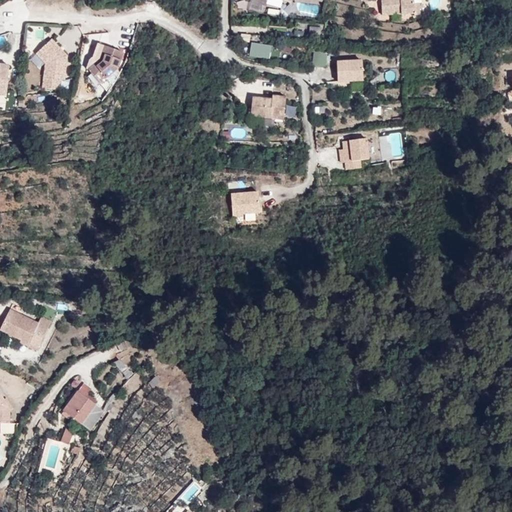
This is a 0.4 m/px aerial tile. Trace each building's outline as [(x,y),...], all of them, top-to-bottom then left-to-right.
[(381,0),(382,15),(420,13),(419,3),(414,4),(413,0),(381,0)] [(320,29),(311,28),(310,38),(319,38),(320,29)] [(65,80),(67,57),(51,39),(36,53),(46,63),(43,88),(59,89),(60,79),(65,80)] [(270,44),(251,42),(250,55),(269,56),(270,44)] [(118,68),(123,53),(107,47),(104,56),(101,55),(100,59),(95,64),(97,66),(90,72),(100,84),(118,68)] [(312,66),(326,67),(327,54),(313,52),(312,66)] [(337,62),(338,82),(363,81),(362,61),(337,62)] [(0,86),(7,87),(9,65),(0,64),(0,86)] [(90,72),(97,66),(95,64),(88,69),(90,72)] [(283,119),(285,97),(272,96),(272,99),(253,97),(251,116),(283,119)] [(403,132),(381,133),(383,159),(405,158),(403,132)] [(369,159),(366,139),(342,142),(344,150),(345,162),(346,170),(361,168),(360,160),(369,159)] [(260,213),(258,192),(231,194),(233,217),(243,216),(243,214),(260,213)] [(37,350),(47,329),(37,324),(38,323),(10,309),(9,309),(0,328),(22,340),(21,342),(37,350)] [(47,329),(51,321),(41,316),(38,323),(37,324),(47,329)] [(112,360),(125,375),(130,371),(116,356),(112,360)] [(84,382),(64,410),(81,423),(95,404),(85,397),(92,388),(84,382)] [(9,410),(0,393),(0,422),(10,423),(9,410)] [(91,430),(105,411),(95,404),(81,423),(91,430)] [(65,428),(60,441),(69,444),(74,431),(65,428)]
